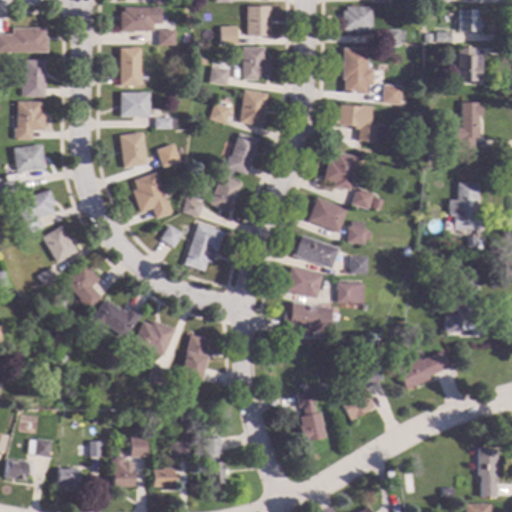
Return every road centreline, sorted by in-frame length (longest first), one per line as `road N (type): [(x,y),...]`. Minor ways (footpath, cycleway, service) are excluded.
road 1 (residential): [(303,0),(298,115),(240,307),(244,392),(279,505)]
road 2 (residential): [(80,0),(79,153),(94,212),(135,266),(167,287),(240,307)]
road 3 (residential): [(511,394),(408,431),(255,511)]
